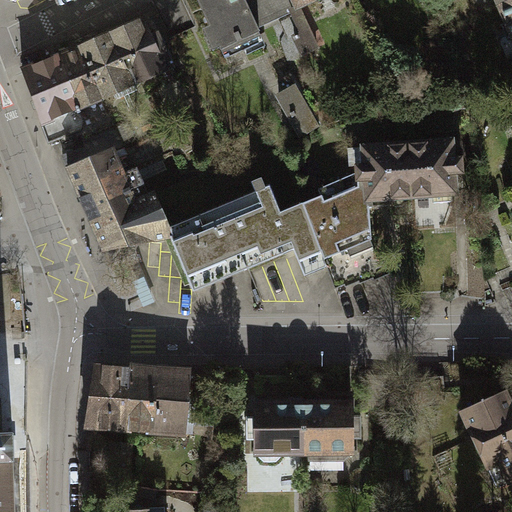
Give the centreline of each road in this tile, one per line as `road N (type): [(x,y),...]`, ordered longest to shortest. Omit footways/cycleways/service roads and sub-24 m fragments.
road 1 (tertiary): [(82,323),(143,343),(511,338)]
road 2 (residential): [(82,323),(65,380),(61,511)]
road 3 (tertiary): [(0,104),(44,223)]
